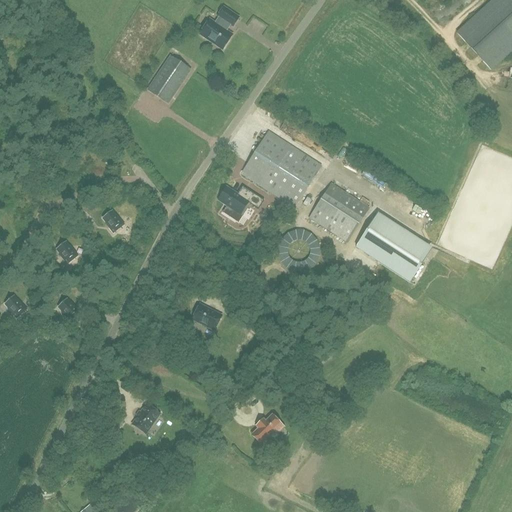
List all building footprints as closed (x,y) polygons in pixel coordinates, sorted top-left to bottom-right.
[(449,18),(475,3),(472,0),(459,0),(444,9),(449,18)] [(511,0),(494,0),(457,34),(491,71),(511,52),(511,0)] [(200,35),(223,50),(232,36),(225,31),(230,25),(233,27),(239,18),(224,9),(218,17),(219,17),(215,24),(210,21),(200,35)] [(168,105),(190,71),(171,59),(149,92),(168,105)] [(241,174),(294,209),(321,167),(268,132),(241,174)] [(347,243),(362,219),(369,209),(331,184),(324,194),(309,218),(347,243)] [(264,201),(242,187),(237,195),(226,188),(218,201),(240,215),(248,203),(258,210),(264,201)] [(359,234),(354,242),(395,270),(399,273),(406,274),(411,267),(413,257),(420,246),(422,239),(414,234),(411,238),(404,233),(407,219),(400,230),(395,227),(397,220),(378,208),(374,207),(360,228),(359,234)] [(216,208),(212,216),(229,224),(233,216),(216,208)] [(59,216),(57,210),(51,213),(54,219),(59,216)] [(112,211),(102,219),(109,227),(108,228),(113,234),(124,225),(116,216),(112,211)] [(309,248),(321,246),(320,239),(308,241),(309,248)] [(63,258),(62,259),(67,265),(78,256),(70,247),(69,247),(66,242),(56,250),(63,258)] [(14,296),(4,304),(11,312),(10,313),(15,319),(26,310),(18,301),(14,296)] [(67,299),(58,306),(65,315),(64,315),(69,321),(79,313),(72,303),(71,304),(67,299)] [(221,317),(200,306),(193,320),(214,331),(221,317)] [(133,425),(146,434),(159,415),(146,406),(133,425)] [(265,423),(264,421),(257,428),(258,429),(252,436),(264,448),(284,428),(272,416),(265,423)] [(136,508),(141,504),(130,494),(117,508),(121,511),(128,511),(134,506),(136,508)]
